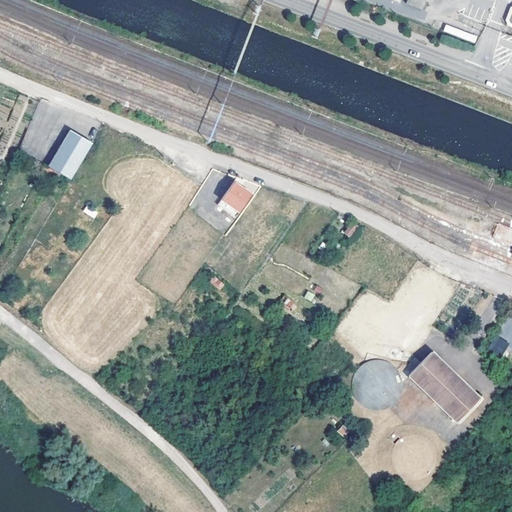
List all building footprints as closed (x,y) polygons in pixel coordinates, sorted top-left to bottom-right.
[(434,0),(409,0),(408,5),(423,11),(427,2),(433,5),(434,0)] [(49,168),(54,171),(61,175),(70,181),(92,143),(71,130),(49,168)] [(61,175),(54,171),(51,175),(58,179),(61,175)] [(251,194),(232,181),(219,199),(228,205),(225,210),(235,217),(251,194)] [(87,205),(83,211),(94,218),(98,212),(87,205)] [(344,234),(348,237),(357,227),(352,224),(344,234)] [(343,234),(337,229),(329,239),(335,244),(343,234)] [(498,336),(488,348),(499,357),(509,344),(498,336)] [(455,423),(477,400),(430,354),(419,365),(407,377),(455,423)] [(413,360),(398,375),(401,384),(407,377),(419,365),(413,360)] [(372,411),(374,411),(377,411),(383,411),(388,408),(391,406),(396,401),(400,393),(401,387),(401,384),(398,375),(396,371),(393,367),(387,363),(381,361),(376,361),(370,362),(365,363),(360,366),(357,369),(355,372),(353,376),(351,380),(350,384),(350,387),(351,390),(352,394),(354,398),(355,401),(357,404),(359,405),(363,408),(367,410),(372,411)] [(477,400),(455,423),(457,425),(480,402),(477,400)] [(342,437),(349,432),(344,425),(337,430),(342,437)]
